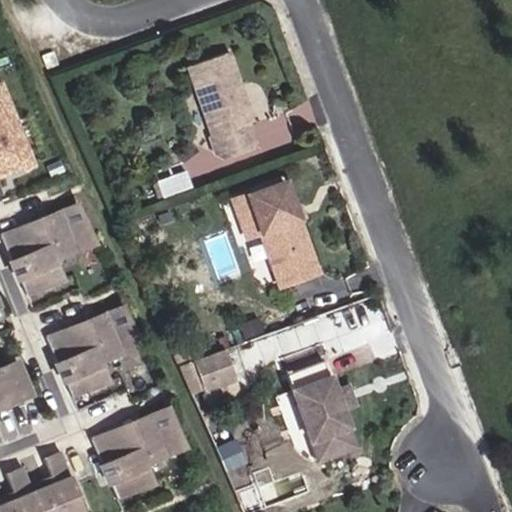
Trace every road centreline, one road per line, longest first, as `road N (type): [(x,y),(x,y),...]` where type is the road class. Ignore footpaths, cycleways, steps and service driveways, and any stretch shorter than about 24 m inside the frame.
road 1 (residential): [(483,511),(442,461),(438,393),(301,0)]
road 2 (unknown): [(0,446),(45,422),(0,286)]
road 3 (residential): [(179,0),(116,22),(64,0)]
